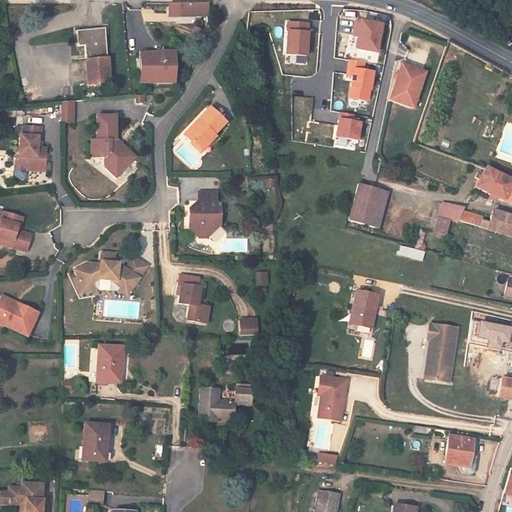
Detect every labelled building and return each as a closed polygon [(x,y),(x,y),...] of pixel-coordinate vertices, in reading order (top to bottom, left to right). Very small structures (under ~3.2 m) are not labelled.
[(202,6),(202,4),(175,5),(175,15),(203,14),(202,6)] [(309,23),(289,22),(287,54),(308,55),(309,23)] [(377,28),(353,23),(351,31),(355,31),(354,39),(352,51),(372,55),(377,28)] [(209,29),(203,26),(198,38),(204,41),(209,29)] [(78,47),(85,46),(87,62),(108,60),(105,29),(76,31),(78,47)] [(169,55),(137,56),(138,83),(169,83),(169,55)] [(108,60),(87,62),(89,85),(110,83),(108,60)] [(375,71),(365,69),(366,63),(350,61),(347,74),(354,75),(350,97),(370,100),(375,71)] [(411,71),(397,67),(395,74),(409,79),(411,71)] [(422,74),(411,71),(409,79),(395,74),(386,102),(410,110),(422,74)] [(56,124),(69,124),(69,103),(56,104),(56,124)] [(186,144),(192,145),(196,150),(203,142),(206,145),(213,138),(211,137),(223,123),(207,108),(195,121),(197,124),(194,128),(189,128),(180,138),(186,144)] [(349,117),(336,115),(335,123),(334,122),(331,139),(353,143),(355,126),(348,125),(349,117)] [(127,161),(116,150),(120,148),(113,140),(114,119),(94,118),(93,143),(87,143),(87,156),(94,156),(100,162),(100,170),(103,173),(111,173),(116,178),(124,169),(121,166),(127,161)] [(8,167),(20,168),(20,172),(34,173),(39,173),(40,164),(41,149),(32,148),(33,137),(36,137),(37,127),(19,125),(18,136),(15,136),(14,154),(9,159),(8,167)] [(206,145),(203,142),(196,150),(192,145),(186,144),(197,154),(206,145)] [(121,166),(124,169),(133,161),(120,148),(116,150),(127,161),(121,166)] [(471,189),(479,171),(466,166),(453,195),(467,200),(473,189),(471,189)] [(479,171),(471,189),(473,189),(511,207),(511,184),(482,172),(479,171)] [(111,182),(116,178),(111,173),(103,173),(111,182)] [(370,231),(379,195),(354,189),(346,226),(370,231)] [(196,192),(197,200),(214,200),(214,192),(196,192)] [(385,197),(379,195),(370,231),(376,233),(385,197)] [(214,200),(197,200),(196,208),(193,211),(191,208),(186,208),(186,226),(193,226),(203,237),(217,224),(217,209),(214,208),(214,200)] [(448,224),(454,226),(456,224),(460,225),(462,219),(458,218),(460,213),(438,207),(434,221),(448,224)] [(0,239),(5,242),(4,246),(19,252),(25,234),(10,229),(12,223),(15,224),(17,216),(0,210),(0,239)] [(511,240),(511,239),(511,219),(490,213),(486,226),(479,224),(478,230),(511,240)] [(479,224),(462,219),(460,225),(478,230),(479,224)] [(448,224),(434,221),(429,235),(442,240),(448,224)] [(420,261),(422,251),(398,245),(396,255),(420,261)] [(87,281),(88,283),(97,279),(109,280),(117,285),(126,290),(142,263),(129,254),(121,266),(117,264),(112,266),(109,263),(110,254),(102,253),(101,262),(96,261),(96,264),(83,264),(71,271),(75,278),(77,283),(81,280),(87,281)] [(176,275),(173,285),(178,286),(176,295),(174,304),(185,306),(193,308),(193,306),(196,290),(193,289),(195,279),(176,275)] [(511,276),(508,275),(502,299),(511,301),(511,276)] [(77,283),(75,278),(70,281),(77,294),(90,287),(88,283),(87,281),(81,280),(77,283)] [(126,290),(117,285),(115,288),(124,293),(126,290)] [(375,294),(353,290),(347,323),(369,327),(375,294)] [(0,303),(12,310),(15,304),(0,296),(0,303)] [(33,312),(15,304),(12,310),(0,303),(0,324),(22,335),(33,312)] [(193,308),(185,306),(182,321),(202,325),(205,309),(193,306),(193,308)] [(478,337),(489,339),(487,347),(501,349),(503,342),(508,343),(511,327),(481,321),(478,337)] [(237,323),(238,335),(252,335),(252,322),(237,323)] [(424,339),(428,340),(432,340),(427,379),(446,382),(453,327),(426,323),(424,339)] [(432,340),(428,340),(422,378),(427,379),(432,340)] [(91,380),(114,382),(117,348),(94,346),(91,380)] [(490,368),(488,380),(495,382),(497,370),(490,368)] [(339,419),(344,380),(319,377),(317,394),(322,394),(319,417),(339,419)] [(511,385),(495,382),(491,398),(511,403),(511,385)] [(230,384),(229,390),(228,402),(211,400),(213,388),(196,386),(192,419),(206,420),(206,417),(226,419),(228,405),(243,406),(246,385),(230,384)] [(213,388),(211,400),(228,402),(229,390),(213,388)] [(76,459),(99,460),(101,425),(78,423),(76,459)] [(469,446),(447,444),(444,469),(467,471),(469,446)] [(336,455),(319,454),(318,462),(336,464),(336,455)] [(511,472),(504,471),(498,490),(511,492),(511,472)] [(10,489),(10,494),(0,493),(0,505),(10,505),(10,499),(27,499),(26,511),(42,511),(42,484),(22,484),(22,489),(10,489)] [(103,492),(88,491),(88,504),(103,505),(103,492)] [(329,511),(332,497),(311,495),(308,511),(329,511)] [(26,511),(27,499),(10,499),(10,505),(21,505),(20,511),(26,511)]
